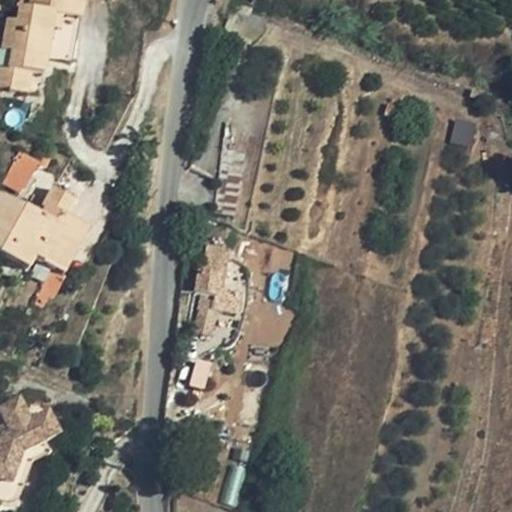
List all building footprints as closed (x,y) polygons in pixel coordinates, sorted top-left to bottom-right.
[(54,13),(80,17),(81,18),(83,0),(31,0),(30,9),(21,7),(18,22),(8,20),(3,49),(13,51),(10,68),(1,67),(0,73),(0,86),(10,88),(10,91),(27,94),(31,72),(43,74),(46,59),(54,13)] [(239,22),(257,31),(261,24),(265,26),(268,20),(264,19),(241,10),(243,4),(234,1),(225,26),(231,28),(234,22),(237,17),(241,18),(239,22)] [(72,63),(80,17),(54,13),(46,59),(72,63)] [(234,22),(231,28),(227,35),(238,39),(250,44),(257,31),(239,22),(241,18),(237,17),(234,22)] [(231,28),(225,26),(222,34),(227,35),(231,28)] [(331,254),(367,264),(402,107),(366,98),(331,254)] [(24,191),(39,164),(20,153),(2,184),(20,195),(22,191),(24,191)] [(233,217),(242,167),(220,163),(213,212),(233,217)] [(51,269),(63,276),(89,230),(66,217),(75,201),(53,189),(43,207),(46,209),(42,217),(0,193),(0,254),(28,270),(34,260),(51,269)] [(224,276),(228,249),(207,246),(203,271),(219,275),(224,276)] [(66,277),(63,276),(51,269),(40,292),(49,297),(54,300),(66,277)] [(223,291),(221,290),(217,289),(219,275),(203,271),(200,271),(195,293),(202,295),(201,309),(218,313),(237,317),(241,294),(223,291)] [(49,297),(40,292),(35,305),(43,309),(49,297)] [(21,319),(26,305),(13,300),(7,313),(21,319)] [(213,336),(218,313),(201,309),(195,333),(213,336)] [(0,478),(13,483),(28,488),(40,458),(71,433),(56,414),(44,423),(29,405),(9,422),(20,435),(15,440),(9,454),(0,451),(0,478)] [(0,500),(6,502),(13,483),(0,478),(0,500)]
